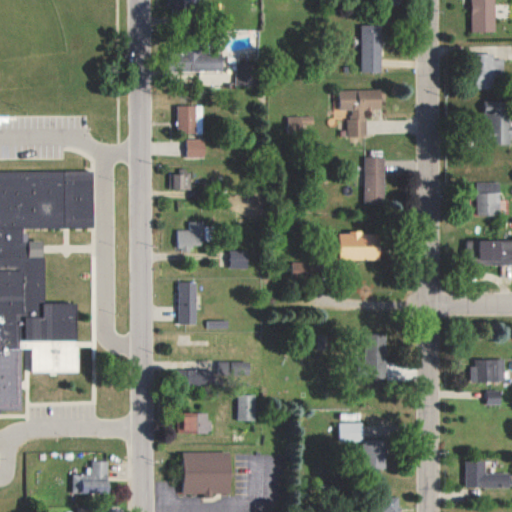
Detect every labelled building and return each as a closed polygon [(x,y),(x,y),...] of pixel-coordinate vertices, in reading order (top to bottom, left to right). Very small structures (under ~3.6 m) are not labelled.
[(170,0),(171,14),(201,13),(200,0),(170,0)] [(496,0),(472,0),(472,32),(496,32),(496,0)] [(382,25),(362,25),(363,73),(383,72),(382,25)] [(224,72),(225,53),(195,52),(194,71),(224,72)] [(495,53),(479,54),(481,89),(496,88),(495,77),(506,76),(505,59),(495,59),(495,53)] [(237,86),(257,86),(257,63),(238,62),(237,86)] [(348,137),(367,136),(366,110),(383,109),(383,89),(341,90),(342,110),(351,110),(352,119),(347,119),(348,137)] [(511,141),(511,101),(484,100),(484,116),(494,117),(493,143),(511,144),(511,141)] [(203,133),(203,106),(178,106),(178,134),(203,133)] [(188,158),(206,157),(206,138),(188,139),(188,158)] [(385,157),(364,157),(365,204),(385,203),(385,157)] [(0,414),(2,414),(2,411),(23,410),(21,348),(32,348),(33,373),(80,371),(77,303),(46,304),(44,241),(29,241),(29,230),(96,228),(94,170),(0,172),(0,414)] [(191,190),(191,170),(170,170),(170,189),(191,190)] [(501,182),(478,182),(478,215),(500,215),(501,182)] [(177,230),(178,252),(195,251),(194,243),(215,243),(214,226),(205,226),(205,221),(189,222),(189,230),(177,230)] [(382,259),(383,233),(341,232),(341,259),(382,259)] [(511,240),(481,241),(482,265),(511,264),(511,240)] [(231,267),(248,268),(249,250),(231,250),(231,267)] [(312,262),(293,262),(293,282),(312,282),(312,262)] [(180,324),(197,324),(197,282),(179,282),(180,324)] [(325,334),(316,334),(317,350),(326,350),(325,334)] [(389,334),(373,334),(371,374),(387,375),(389,334)] [(472,360),(473,382),(506,381),(505,359),(472,360)] [(249,361),(219,362),(219,376),(250,375),(249,361)] [(214,385),(215,370),(190,369),(190,385),(214,385)] [(502,405),(502,390),(488,390),(488,405),(502,405)] [(256,395),(238,395),(239,420),(257,420),(256,395)] [(211,413),(179,413),(178,434),(210,435),(211,413)] [(388,440),(364,440),(364,423),(339,423),(339,442),(365,441),(365,468),(388,468),(388,440)] [(168,459),(214,458),(215,501),(169,502),(168,459)] [(466,486),(511,487),(511,472),(486,472),(486,460),(466,459),(466,486)] [(110,461),(93,461),(92,481),(84,481),(84,474),(72,474),(72,493),(110,494),(110,461)] [(382,496),(381,511),(400,511),(401,496),(382,496)]
